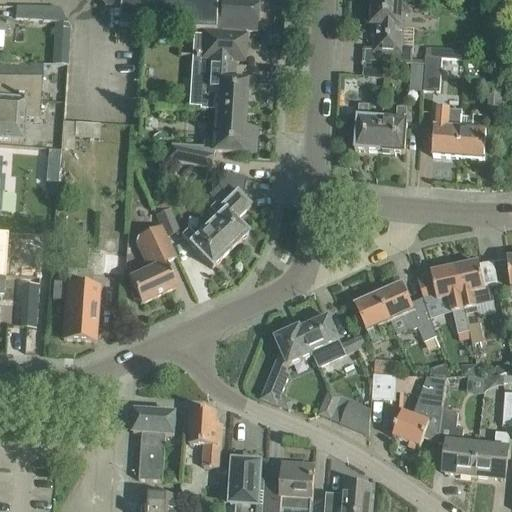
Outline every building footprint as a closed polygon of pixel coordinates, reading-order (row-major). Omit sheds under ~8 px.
[(120,27),(213,31),(237,32),(257,33),(258,0),(101,0),(109,8),(120,8),(120,27)] [(364,63),(411,65),(412,62),(413,50),(400,50),(403,16),(399,16),(399,0),(372,0),(371,27),(382,27),(381,33),(376,33),(375,52),(364,51),(364,63)] [(68,25),(59,10),(16,9),(16,22),(56,25),(68,25)] [(56,25),(55,41),(70,42),(71,30),(68,25),(56,25)] [(156,34),(156,45),(167,46),(168,35),(156,34)] [(216,111),(244,113),(246,82),(232,81),(233,62),(244,63),(246,36),(203,34),(201,60),(207,60),(205,93),(201,93),(199,91),(189,100),(191,102),(190,110),(216,111)] [(263,34),(262,47),(278,48),(279,35),(263,34)] [(53,56),(53,68),(67,69),(68,57),(53,56)] [(425,61),(425,63),(423,94),(439,95),(441,62),(425,61)] [(425,63),(412,62),(411,65),(409,93),(423,94),(425,63)] [(385,67),(384,67),(364,65),(362,78),(383,80),(385,67)] [(0,103),(40,106),(43,70),(0,67),(0,103)] [(502,97),(486,96),(486,103),(483,103),(483,109),(486,109),(485,115),(501,115),(502,97)] [(40,106),(0,103),(0,141),(23,143),(24,119),(39,120),(40,106)] [(355,152),(380,154),(382,120),(368,119),(369,108),(359,107),(358,119),(357,119),(355,152)] [(382,120),(380,154),(404,156),(406,136),(407,122),(406,122),(407,111),(397,110),(396,122),(382,120)] [(244,113),(216,111),(214,142),(204,142),(203,149),(171,147),(168,160),(191,166),(210,170),(215,153),(255,155),(256,129),(243,129),(244,113)] [(432,158),(459,160),(462,119),(463,113),(447,112),(447,118),(436,117),(435,130),(434,129),(432,158)] [(486,121),(462,119),(459,160),(485,162),(487,133),(485,133),(486,121)] [(75,125),(74,140),(99,141),(100,126),(75,125)] [(60,163),(60,152),(45,151),(44,161),(60,163)] [(207,228),(230,253),(248,235),(237,224),(255,208),(242,195),(245,179),(220,175),(218,187),(208,196),(216,204),(209,210),(217,218),(207,228)] [(156,218),(160,229),(165,241),(179,235),(165,204),(155,210),(158,217),(156,218)] [(230,253),(207,228),(196,239),(188,231),(181,237),(212,270),(230,253)] [(165,241),(160,229),(138,240),(136,245),(140,253),(149,271),(142,274),(138,272),(131,276),(131,280),(129,281),(133,291),(129,292),(135,306),(140,304),(141,306),(177,289),(165,264),(174,260),(165,241)] [(126,257),(94,254),(92,273),(124,276),(126,257)] [(511,288),(511,260),(507,261),(507,263),(503,264),(505,274),(509,274),(511,288)] [(479,265),(455,270),(468,335),(469,335),(472,347),(484,345),(480,326),(483,325),(482,319),(495,316),(490,291),(485,293),(483,285),(479,265)] [(468,335),(455,270),(431,275),(432,278),(418,281),(418,280),(416,280),(421,301),(422,307),(449,301),(452,315),(453,314),(456,330),(458,337),(468,335)] [(99,287),(92,286),(93,273),(68,271),(67,285),(57,284),(56,295),(66,296),(63,341),(95,344),(99,287)] [(379,297),(390,323),(403,318),(410,334),(417,331),(422,346),(434,341),(422,307),(421,301),(411,306),(403,286),(379,297)] [(390,323),(379,297),(355,307),(367,334),(368,333),(373,345),(383,340),(378,329),(390,323)] [(20,328),(35,329),(36,311),(21,310),(20,328)] [(299,329),(312,358),(318,370),(346,358),(357,352),(353,343),(342,348),(329,319),(301,331),(300,329),(299,329)] [(312,358),(299,329),(275,340),(281,354),(261,402),(276,408),(277,408),(288,412),(291,404),(280,399),(290,375),(287,373),(288,369),(312,358)] [(361,340),(353,343),(357,352),(365,349),(361,340)] [(401,364),(375,362),(374,376),(399,379),(401,364)] [(429,381),(447,382),(451,382),(445,365),(429,370),(429,381)] [(508,365),(495,369),(497,378),(511,374),(508,365)] [(476,368),(462,368),(462,378),(476,378),(476,368)] [(395,403),(396,379),(373,378),(372,402),(395,403)] [(447,382),(429,381),(427,381),(412,420),(402,416),(401,418),(396,416),(393,427),(396,428),(394,431),(396,432),(393,440),(420,450),(424,441),(438,446),(443,413),(447,382)] [(331,421),(338,403),(340,399),(328,394),(319,416),(331,421)] [(511,396),(505,396),(503,428),(511,429),(511,396)] [(369,438),(371,418),(371,412),(350,403),(340,426),(369,438)] [(218,414),(215,414),(192,412),(189,447),(205,448),(203,470),(220,471),(223,427),(217,427),(218,414)] [(443,413),(438,446),(447,447),(444,475),(475,479),(478,449),(462,447),(464,432),(456,431),(458,418),(457,418),(457,414),(443,413)] [(133,435),(142,436),(166,438),(174,438),(175,417),(135,414),(133,435)] [(494,450),(478,449),(475,479),(505,482),(508,452),(507,452),(509,436),(495,435),(494,450)] [(162,484),(166,438),(142,436),(139,482),(162,484)] [(234,463),(231,507),(236,507),(235,511),(263,511),(265,482),(260,482),(261,465),(234,463)] [(311,511),(312,502),(313,489),(314,469),(283,467),(282,484),(266,483),(264,511),(311,511)] [(369,511),(371,489),(345,487),(344,501),(321,499),(319,511),(369,511)] [(179,511),(180,499),(149,497),(147,511),(179,511)]
